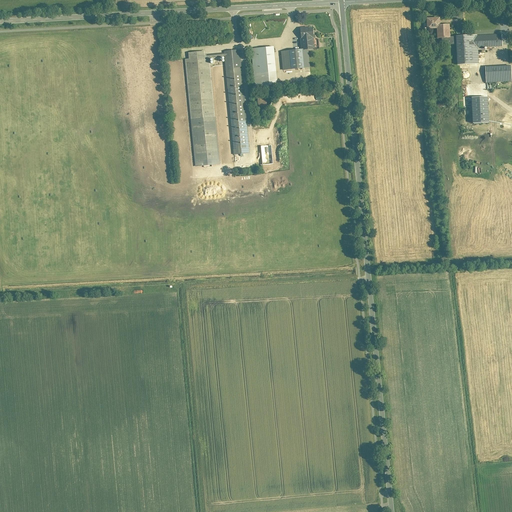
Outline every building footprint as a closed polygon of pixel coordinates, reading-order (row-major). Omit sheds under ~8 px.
[(440,40),(440,47),(454,46),(455,66),(477,65),(476,50),(499,49),(499,36),(474,37),(454,38),(447,38),(447,25),(438,25),(438,19),(425,19),(425,30),(435,29),(435,40),(440,40)] [(292,79),(291,70),(309,68),(308,52),(314,51),(312,29),(299,30),(301,51),(280,53),(282,80),(292,79)] [(251,50),(254,89),(275,87),(272,48),(251,50)] [(239,52),(223,53),(232,155),(248,153),(239,52)] [(187,54),(188,61),(184,61),(194,167),(218,165),(207,59),(204,59),(204,53),(187,54)] [(508,67),(484,68),(485,83),(509,81),(508,67)] [(256,105),(259,108),(262,109),(264,109),(266,108),(268,106),(269,103),(268,100),(266,98),(263,97),(260,97),(257,99),(256,102),(256,105)]
